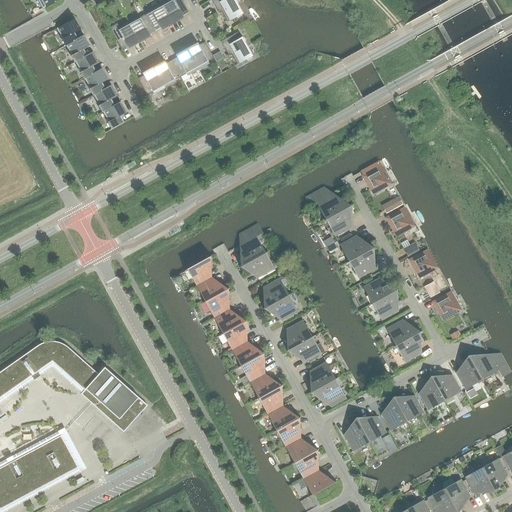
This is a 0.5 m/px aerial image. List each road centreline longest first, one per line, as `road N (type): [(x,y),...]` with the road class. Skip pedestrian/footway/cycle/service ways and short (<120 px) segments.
road 1 (tertiary): [(96,252),(511,21)]
road 2 (tertiary): [(475,0),(78,216)]
road 3 (residential): [(238,511),(96,252)]
road 4 (residential): [(316,425),(216,248)]
road 5 (residential): [(440,358),(346,178)]
road 6 (tertiary): [(78,216),(0,76)]
road 7 (residential): [(316,425),(440,358)]
